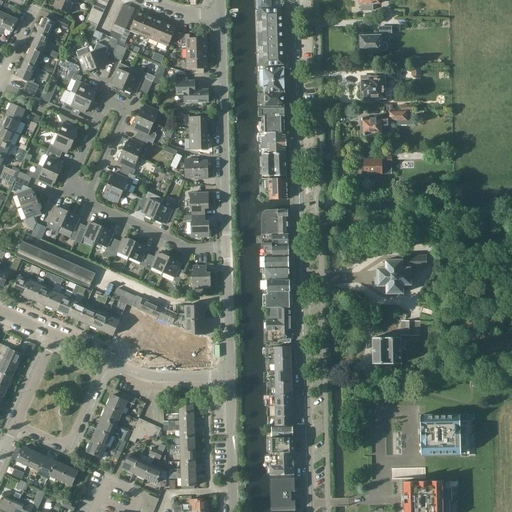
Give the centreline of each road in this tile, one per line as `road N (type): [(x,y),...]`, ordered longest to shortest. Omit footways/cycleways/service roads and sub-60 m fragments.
road 1 (secondary): [(308,511),(293,0)]
road 2 (unclassified): [(226,250),(220,14)]
road 3 (residential): [(15,424),(67,447),(106,360)]
road 4 (residential): [(226,250),(188,248),(86,197)]
road 5 (residential): [(86,197),(67,188),(107,97),(127,106)]
road 6 (unclassified): [(232,511),(228,377)]
road 7 (unclassified): [(228,377),(226,250)]
road 8 (unclassified): [(228,377),(150,377),(106,360)]
